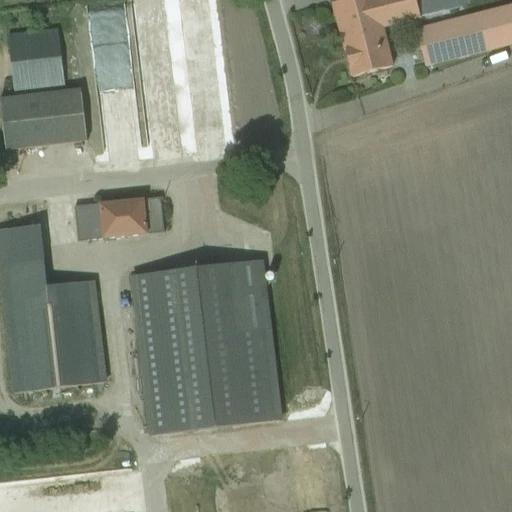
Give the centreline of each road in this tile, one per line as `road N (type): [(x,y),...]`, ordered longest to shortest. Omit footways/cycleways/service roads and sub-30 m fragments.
road 1 (residential): [(358,511),(305,157)]
road 2 (unclassified): [(0,190),(305,157)]
road 3 (residential): [(305,157),(272,0)]
